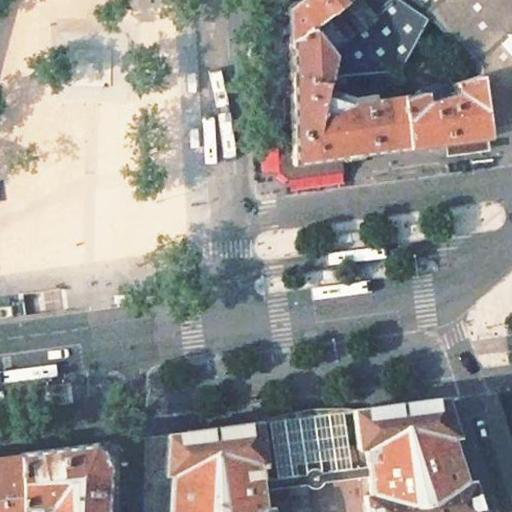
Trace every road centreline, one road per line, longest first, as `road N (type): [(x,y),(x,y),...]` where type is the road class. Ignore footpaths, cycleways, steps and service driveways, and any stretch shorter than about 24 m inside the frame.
road 1 (residential): [(235,216),(511,182)]
road 2 (residential): [(508,511),(441,293)]
road 3 (residential): [(235,216),(225,0)]
road 4 (tertiary): [(235,322),(441,293)]
road 5 (residential): [(137,335),(134,511)]
road 6 (tertiary): [(0,354),(137,335)]
